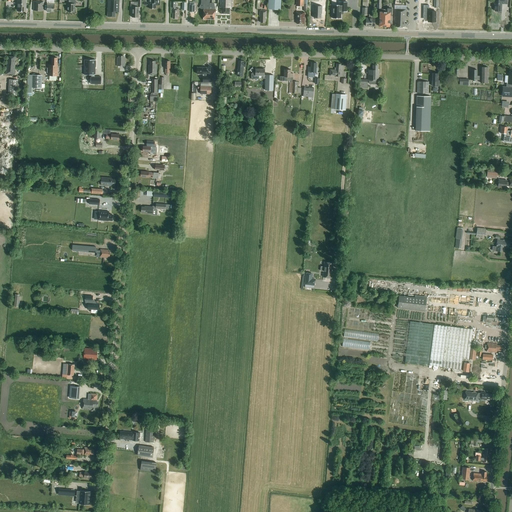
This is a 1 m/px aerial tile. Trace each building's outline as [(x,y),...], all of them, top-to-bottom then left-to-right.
[(17,0),(17,6),(18,6),(18,11),(26,12),(25,0),(17,0)] [(76,5),(76,1),(75,0),(71,0),(64,0),(65,1),(67,1),(67,4),(68,4),(68,12),(75,12),(75,5),(76,5)] [(115,12),(119,12),(119,1),(116,1),(116,0),(108,0),(107,17),(115,17),(115,12)] [(137,0),(138,2),(137,2),(137,0),(134,0),(134,3),(130,2),(130,7),(132,7),(132,17),(138,18),(139,7),(142,7),(142,0),(137,0)] [(160,0),(148,0),(149,6),(149,9),(156,9),(156,6),(160,6),(160,0)] [(209,19),(209,3),(209,0),(201,0),(201,4),(199,8),(202,10),(204,10),(203,19),(204,19),(205,20),(207,20),(207,19),(209,19)] [(230,8),(232,8),(231,0),(219,0),(219,8),(221,8),(221,14),(229,14),(230,8)] [(268,0),(268,8),(280,9),(280,0),(268,0)] [(507,4),(507,0),(493,0),(494,3),(495,3),(495,11),(501,11),(501,4),(507,4)] [(33,11),(43,11),(44,2),(34,1),(33,11)] [(347,2),(339,2),(339,5),(332,5),(332,19),(341,19),(341,12),(347,12),(347,2)] [(321,18),(321,14),(322,6),(313,6),(313,13),(314,13),(314,18),(321,18)] [(424,6),(423,15),(426,15),(426,19),(428,19),(428,22),(435,22),(436,12),(429,12),(429,6),(424,6)] [(394,19),(395,19),(395,21),(395,27),(404,28),(405,22),(406,22),(406,10),(395,9),(394,19)] [(297,24),(304,24),(305,12),(296,12),(296,20),(297,20),(297,24)] [(366,26),(374,27),(375,18),(374,18),(374,19),(372,19),(372,15),(369,14),(369,19),(366,18),(366,26)] [(6,74),(14,75),(15,62),(15,57),(8,56),(8,62),(7,62),(6,74)] [(117,66),(125,66),(125,58),(124,58),(124,56),(119,56),(119,58),(117,58),(117,66)] [(58,76),(58,66),(57,65),(57,58),(52,58),(52,65),(49,65),(49,68),(47,68),(47,73),(49,73),(49,76),(58,76)] [(95,76),(95,59),(85,58),(85,65),(86,65),(86,74),(92,74),(92,76),(91,76),(91,83),(101,83),(101,76),(95,76)] [(155,64),(155,62),(150,61),(150,65),(149,65),(148,74),(156,75),(157,64),(155,64)] [(239,61),(238,69),(237,69),(237,76),(243,77),(243,70),(244,70),(244,67),(245,67),(245,62),(243,62),(243,61),(239,61)] [(308,67),(308,72),(308,77),(314,78),(315,73),(317,73),(318,68),(316,68),(317,63),(311,63),(311,67),(308,67)] [(335,68),(335,70),(330,70),(330,76),(334,76),(341,77),(342,72),(343,72),(344,66),(341,66),(341,64),(336,64),(336,68),(335,68)] [(377,84),(377,81),(378,81),(378,70),(377,70),(377,65),(373,65),(373,70),(369,70),(369,81),(369,84),(370,85),(374,85),(375,84),(377,84)] [(206,76),(206,74),(206,68),(197,67),(197,74),(203,74),(203,82),(211,83),(211,76),(206,76)] [(487,80),(487,76),(488,76),(488,67),(481,67),(480,76),(477,76),(477,70),(471,70),(471,80),(477,80),(480,80),(480,83),(487,83),(487,80)] [(255,69),(255,72),(253,72),(251,74),(251,79),(256,79),(259,77),(259,76),(262,76),(262,79),(265,79),(265,75),(265,69),(255,69)] [(284,70),(284,77),(280,77),(280,81),(287,82),(287,81),(290,81),(290,93),(300,94),(301,88),(297,88),(297,82),(293,82),(293,74),(290,74),(291,70),(284,70)] [(503,87),(502,95),(502,97),(511,98),(511,96),(511,70),(511,71),(511,72),(509,72),(508,84),(507,84),(506,87),(503,87)] [(42,75),(32,75),(32,88),(42,88),(42,75)] [(273,91),(274,75),(266,75),(265,90),(273,91)] [(8,95),(16,96),(18,80),(9,80),(8,95)] [(359,88),(364,88),(367,88),(368,80),(359,80),(359,88)] [(417,93),(428,93),(429,82),(417,82),(417,93)] [(211,94),(211,87),(201,86),(201,94),(211,94)] [(313,97),(313,88),(304,87),(303,96),(313,97)] [(336,94),(334,109),(344,110),(345,95),(336,94)] [(417,96),(416,131),(430,131),(431,97),(417,96)] [(501,127),(500,133),(504,134),(507,134),(507,137),(509,138),(509,142),(511,142),(511,130),(511,131),(508,131),(508,128),(501,127)] [(110,130),(103,129),(102,134),(106,134),(106,139),(111,139),(119,140),(119,135),(111,134),(111,135),(110,135),(110,130)] [(88,141),(88,146),(102,148),(102,143),(96,143),(96,138),(100,139),(100,130),(94,130),(94,131),(94,138),(89,138),(89,141),(88,141)] [(500,170),(488,169),(487,178),(497,179),(497,176),(500,176),(500,170)] [(112,178),(106,178),(101,177),(101,186),(111,187),(111,186),(115,186),(116,179),(112,179),(112,178)] [(499,180),(498,187),(506,188),(506,186),(508,186),(508,187),(511,186),(511,179),(509,180),(509,183),(507,182),(507,181),(499,180)] [(166,204),(156,204),(156,207),(153,206),(152,207),(147,206),(147,207),(142,207),(141,213),(144,213),(144,214),(152,214),(152,215),(157,216),(157,211),(156,210),(156,209),(165,209),(166,204)] [(99,206),(98,215),(109,216),(109,215),(113,216),(113,210),(109,210),(109,207),(99,206)] [(477,228),(477,233),(467,232),(467,234),(476,235),(476,238),(483,238),(483,236),(485,236),(486,229),(477,228)] [(510,241),(500,240),(500,236),(496,236),(495,239),(497,239),(496,251),(504,252),(504,247),(510,248),(510,241)] [(73,251),(97,253),(97,252),(97,251),(97,250),(95,247),(72,245),(72,249),(73,251)] [(108,250),(100,249),(100,251),(97,251),(97,252),(100,253),(100,257),(108,258),(108,256),(109,256),(110,252),(108,252),(108,250)] [(324,262),(324,267),(321,267),(320,271),(324,271),(323,277),(331,278),(333,263),(324,262)] [(313,273),(306,273),(304,285),(305,285),(305,288),(314,289),(315,279),(312,278),(313,273)] [(85,300),(85,302),(86,304),(88,304),(87,309),(91,310),(91,313),(97,314),(97,313),(98,310),(99,310),(99,304),(95,304),(95,302),(94,300),(92,300),(93,296),(86,296),(85,300)] [(426,299),(415,298),(399,296),(398,308),(425,311),(426,299)] [(473,329),(410,321),(405,363),(429,366),(429,365),(461,369),(462,358),(469,359),(473,329)] [(344,336),(352,337),(354,330),(346,328),(344,336)] [(343,347),(370,350),(371,341),(344,339),(343,347)] [(487,343),(486,352),(496,353),(496,351),(501,351),(501,350),(502,350),(502,346),(497,345),(497,344),(487,343)] [(98,349),(84,348),(83,359),(97,360),(98,349)] [(62,370),(62,375),(65,375),(67,375),(73,376),(74,365),(68,365),(68,371),(66,370),(62,370)] [(70,398),(79,399),(80,387),(71,386),(70,398)] [(480,393),(469,392),(465,392),(465,400),(478,401),(478,399),(480,399),(490,400),(490,399),(492,399),(492,394),(485,394),(485,392),(480,392),(480,393)] [(83,402),(83,410),(91,411),(96,412),(96,407),(97,407),(98,402),(96,402),(96,400),(97,400),(97,395),(91,394),(88,394),(88,399),(84,399),(83,402)] [(153,442),(154,430),(146,429),(145,442),(153,442)] [(139,441),(140,433),(120,431),(120,438),(124,439),(124,440),(139,441)] [(154,448),(143,446),(139,446),(137,456),(152,458),(154,448)] [(84,450),(82,450),(81,455),(84,455),(92,456),(92,454),(93,455),(94,450),(92,450),(92,448),(84,447),(84,450)] [(485,454),(484,454),(483,458),(480,458),(480,456),(476,456),(476,460),(480,461),(480,460),(483,461),(483,463),(489,463),(491,450),(489,450),(489,449),(485,449),(485,454)] [(140,470),(155,472),(156,463),(141,461),(140,470)] [(463,468),(461,480),(469,480),(470,468),(463,468)] [(486,481),(487,477),(486,477),(486,472),(482,472),(482,474),(474,473),(473,481),(481,482),(481,481),(486,481)] [(79,504),(89,505),(90,491),(80,491),(80,492),(77,491),(77,496),(80,496),(79,504)]
